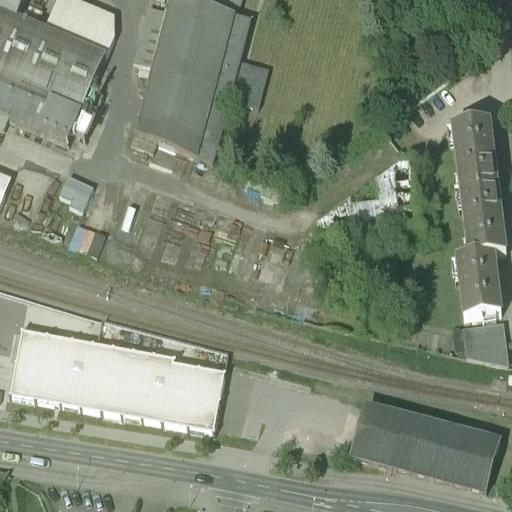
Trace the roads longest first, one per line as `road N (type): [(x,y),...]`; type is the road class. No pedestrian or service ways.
road 1 (secondary): [(0,442),(247,488)]
road 2 (secondary): [(247,488),(387,511)]
